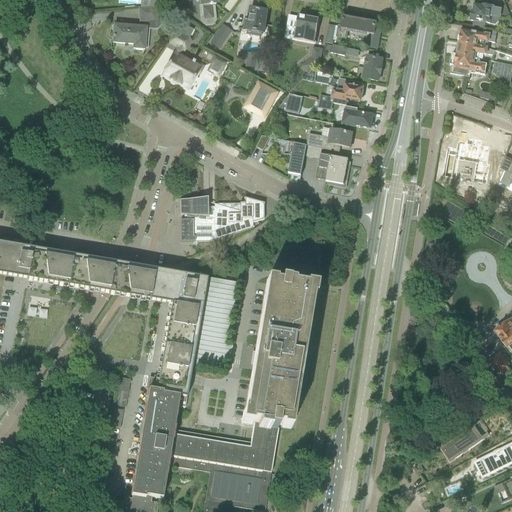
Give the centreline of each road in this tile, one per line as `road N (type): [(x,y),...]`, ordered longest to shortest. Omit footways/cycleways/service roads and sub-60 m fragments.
road 1 (secondary): [(359,511),(416,152),(410,94)]
road 2 (residential): [(0,458),(129,254),(166,129)]
road 3 (secondary): [(371,237),(325,511)]
road 4 (residential): [(355,213),(292,196),(166,129)]
road 5 (unclassified): [(157,124),(102,89),(79,57),(65,0)]
